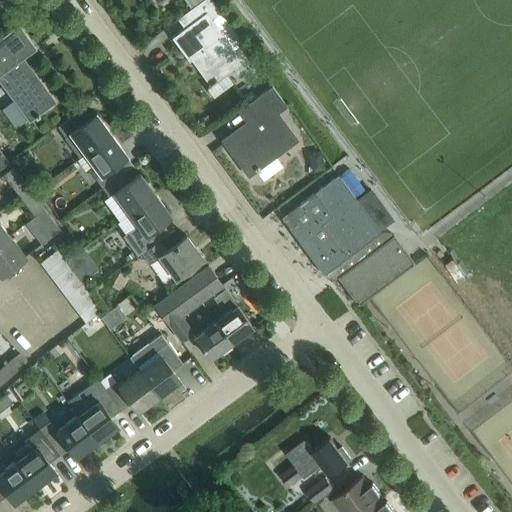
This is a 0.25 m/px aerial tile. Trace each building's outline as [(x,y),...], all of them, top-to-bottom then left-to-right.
[(242,60),(211,17),(220,11),(211,0),(201,0),(186,11),(192,21),(171,37),(188,60),(193,57),(210,80),(207,82),(209,85),(225,73),(242,60)] [(55,100),(22,55),(25,53),(35,45),(17,21),(0,33),(0,83),(28,120),(55,100)] [(262,180),(282,166),(274,156),(296,140),(275,112),(285,105),(272,86),(244,106),(252,117),(222,139),(247,175),(255,169),(262,180)] [(86,119),(79,110),(56,127),(78,156),(83,153),(83,154),(111,134),(95,112),(86,119)] [(101,187),(123,170),(117,162),(126,155),(111,134),(83,154),(92,166),(88,169),(101,187)] [(22,166),(33,157),(28,150),(17,158),(22,166)] [(18,195),(28,187),(12,167),(2,174),(18,195)] [(130,179),(123,170),(101,187),(108,196),(103,199),(118,219),(154,193),(139,172),(130,179)] [(391,230),(380,231),(338,174),(280,216),(323,273),(331,268),(357,303),(414,261),(391,230)] [(48,199),(59,191),(51,181),(41,188),(48,199)] [(34,215),(44,208),(28,187),(18,195),(34,215)] [(136,254),(168,231),(161,222),(170,215),(154,193),(118,219),(127,232),(122,235),(136,254)] [(51,236),(60,229),(44,208),(34,215),(51,236)] [(0,241),(9,235),(0,223),(0,241)] [(180,238),(173,228),(168,231),(136,254),(137,255),(141,252),(164,283),(173,276),(175,277),(186,269),(202,257),(185,234),(180,238)] [(95,298),(111,287),(71,229),(55,240),(95,298)] [(0,274),(15,262),(25,255),(9,235),(0,241),(0,274)] [(39,261),(46,270),(62,257),(56,249),(39,261)] [(46,270),(52,279),(69,266),(68,265),(62,257),(46,270)] [(200,301),(206,297),(222,285),(208,265),(186,281),(200,301)] [(52,279),(59,287),(75,275),(73,272),(69,266),(52,279)] [(59,287),(65,296),(82,283),(75,275),(59,287)] [(182,341),(183,340),(191,334),(179,317),(200,301),(186,281),(155,304),(182,341)] [(65,296),(72,305),(88,292),(82,283),(65,296)] [(230,341),(252,326),(224,288),(213,296),(225,312),(214,320),(230,341)] [(94,301),(88,292),(72,305),(78,313),(94,301)] [(78,313),(85,322),(100,310),(94,301),(78,313)] [(153,312),(137,325),(146,335),(162,322),(153,312)] [(209,357),(230,341),(214,320),(193,335),(197,341),(209,357)] [(172,370),(182,362),(170,346),(160,333),(128,356),(138,370),(138,369),(157,395),(179,379),(172,370)] [(0,369),(7,378),(27,360),(19,351),(0,368),(0,369)] [(157,395),(138,369),(138,370),(118,385),(115,381),(109,372),(99,380),(98,378),(120,408),(129,401),(136,411),(157,395)] [(96,441),(117,425),(110,416),(120,408),(98,378),(97,378),(66,400),(77,415),(96,441)] [(96,441),(77,415),(56,430),(53,426),(48,420),(39,428),(58,454),(68,447),(75,456),(96,441)] [(34,486),(55,471),(48,461),(58,454),(39,428),(8,450),(15,460),(15,461),(34,486)] [(338,448),(330,437),(313,450),(304,438),(285,452),(294,464),(279,474),(288,486),(302,475),(304,476),(321,463),(330,474),(348,461),(348,460),(351,458),(342,446),(338,448)] [(4,469),(0,463),(0,496),(6,493),(13,502),(34,486),(15,461),(4,469)] [(342,511),(362,511),(381,498),(378,494),(381,492),(373,482),(370,484),(362,474),(361,474),(362,475),(333,498),(332,497),(331,498),(342,511)] [(325,476),(306,491),(314,502),(333,488),(325,476)] [(384,502),(381,498),(362,511),(392,511),(394,510),(386,500),(384,502)]
